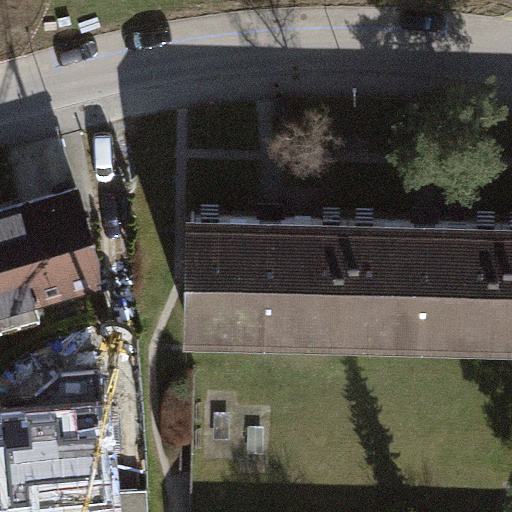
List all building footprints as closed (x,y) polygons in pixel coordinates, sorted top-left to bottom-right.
[(113,280),(86,194),(0,220),(0,318),(6,337),(63,320),(56,297),(113,280)] [(198,337),(356,342),(360,227),(201,222),(198,337)] [(356,342),(511,346),(511,231),(360,227),(356,342)] [(0,420),(0,511),(17,511),(91,508),(88,454),(130,452),(124,367),(54,371),(56,399),(24,401),(25,419),(0,420)] [(128,498),(129,511),(160,511),(159,496),(128,498)]
